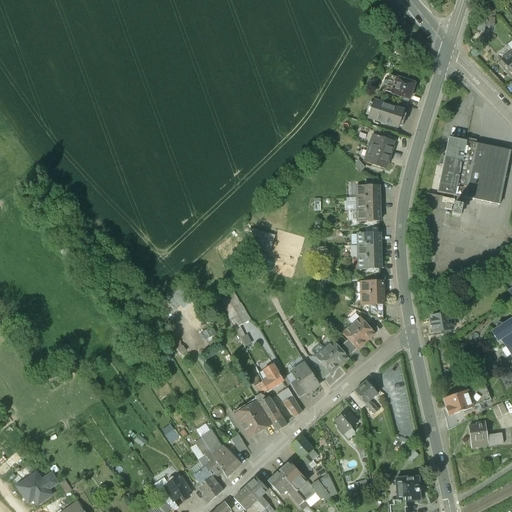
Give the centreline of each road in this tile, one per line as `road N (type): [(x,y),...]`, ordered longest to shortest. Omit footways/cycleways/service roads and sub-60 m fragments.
road 1 (secondary): [(411,329),(400,234),(407,175),(447,47)]
road 2 (residential): [(411,329),(203,511)]
road 3 (secondary): [(448,503),(411,329)]
